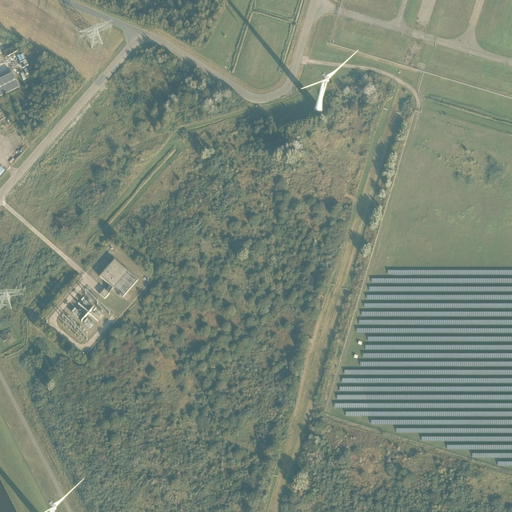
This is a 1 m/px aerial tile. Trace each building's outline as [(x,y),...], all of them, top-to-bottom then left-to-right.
[(20,73),(15,75),(21,86),(25,83),(20,73)] [(13,74),(0,80),(0,96),(19,87),(13,74)] [(112,288),(112,289),(123,298),(137,281),(114,260),(99,277),(110,287),(112,288)] [(110,287),(106,291),(104,290),(100,295),(105,299),(109,294),(108,293),(112,289),(112,288),(110,287)] [(82,322),(95,308),(90,304),(78,318),(82,322)]
